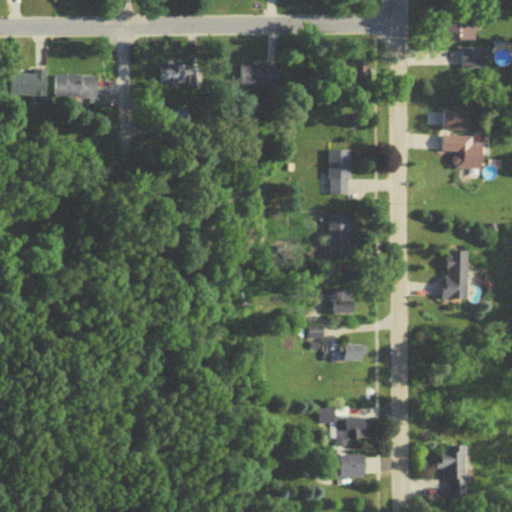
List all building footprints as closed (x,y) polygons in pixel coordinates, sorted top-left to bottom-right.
[(473,43),(472,13),(440,14),(442,44),(473,43)] [(459,52),(459,72),(487,72),(487,52),(459,52)] [(347,64),(347,94),(369,94),(369,64),(347,64)] [(183,93),(183,69),(157,69),(157,93),(183,93)] [(237,69),(237,91),(275,91),(275,69),(237,69)] [(43,74),(9,74),(9,102),(43,102),(43,74)] [(93,105),(94,80),(50,78),(49,102),(93,105)] [(440,135),(467,135),(467,114),(440,114),(440,135)] [(440,156),(452,156),(451,172),(483,173),(484,141),(441,139),(440,156)] [(325,199),(347,199),(347,154),(325,154),(325,199)] [(325,220),(325,263),(347,263),(347,220),(325,220)] [(467,256),(442,256),(441,304),(466,304),(467,256)] [(324,307),(329,307),(329,318),(351,318),(351,290),(324,290),(324,307)] [(308,342),(321,342),(321,333),(308,333),(308,342)] [(317,429),(328,429),(328,444),(368,444),(368,423),(345,423),(345,412),(317,412),(317,429)] [(441,502),(464,502),(464,450),(445,450),(445,457),(437,457),(437,474),(441,474),(441,502)] [(336,482),(363,482),(363,459),(336,459),(336,482)]
